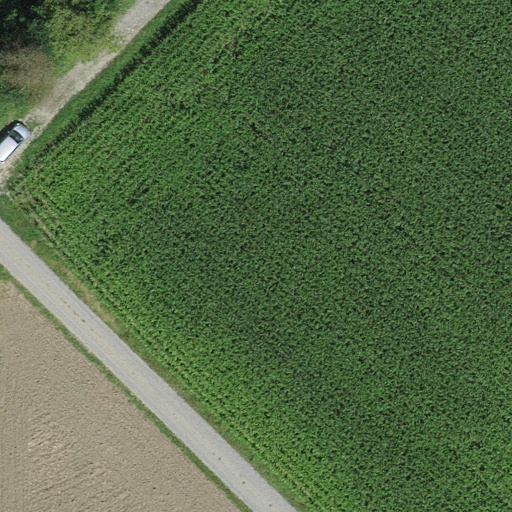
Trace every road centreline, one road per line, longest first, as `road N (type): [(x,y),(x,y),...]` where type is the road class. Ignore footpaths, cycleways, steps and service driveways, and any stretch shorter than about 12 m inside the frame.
road 1 (track): [(0,236),(281,511)]
road 2 (track): [(0,154),(147,0)]
